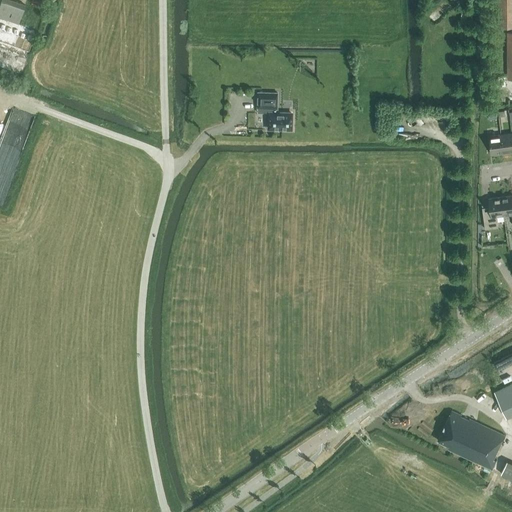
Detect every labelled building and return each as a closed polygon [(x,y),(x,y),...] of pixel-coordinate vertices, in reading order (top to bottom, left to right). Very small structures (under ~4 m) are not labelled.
[(0,17),(18,24),(25,5),(11,0),(1,0),(0,3),(0,17)] [(511,0),(498,0),(498,27),(511,26),(511,32),(507,32),(508,79),(511,79),(511,0)] [(270,112),(269,112),(268,129),(291,129),(291,113),(276,113),(276,109),(277,109),(278,93),(258,92),(257,97),(258,97),(258,103),(257,103),(257,108),(270,108),(270,112)] [(489,119),(497,118),(496,111),(488,112),(489,119)] [(501,134),(503,153),(511,151),(511,138),(511,133),(501,134)] [(492,154),(503,153),(501,134),(490,136),(492,154)] [(511,216),(511,195),(501,197),(504,215),(511,214),(511,216)] [(496,216),(504,215),(501,197),(489,198),(491,212),(483,213),(485,229),(498,227),(496,216)] [(507,417),(511,414),(511,383),(494,392),(507,417)] [(461,415),(451,410),(438,439),(450,445),(448,448),(492,469),(496,460),(494,459),(506,435),(469,418),(469,419),(461,416),(461,415)]
